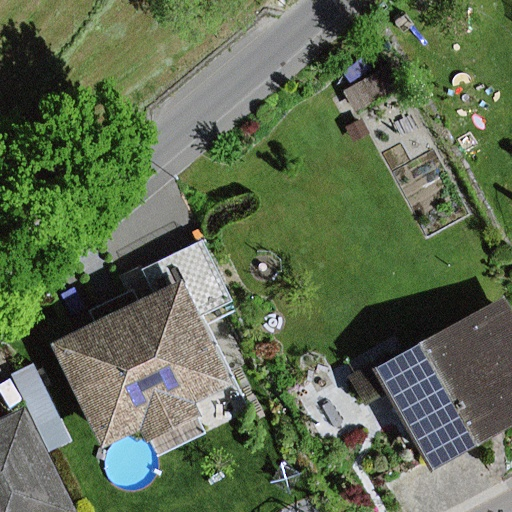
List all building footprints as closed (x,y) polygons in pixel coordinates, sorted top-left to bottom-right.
[(372,75),(366,60),(341,71),(348,85),(372,75)] [(396,64),(344,91),(355,113),(407,86),(396,64)] [(97,324),(53,345),(103,451),(143,432),(149,445),(202,420),(195,407),(235,388),(201,318),(232,303),(203,241),(123,279),(129,293),(91,311),(97,324)] [(511,311),(504,297),(374,370),(372,366),(346,381),(361,409),(388,394),(433,474),(511,429),(511,311)] [(36,365),(13,377),(35,423),(58,412),(36,365)] [(75,511),(26,409),(0,422),(0,511),(75,511)]
